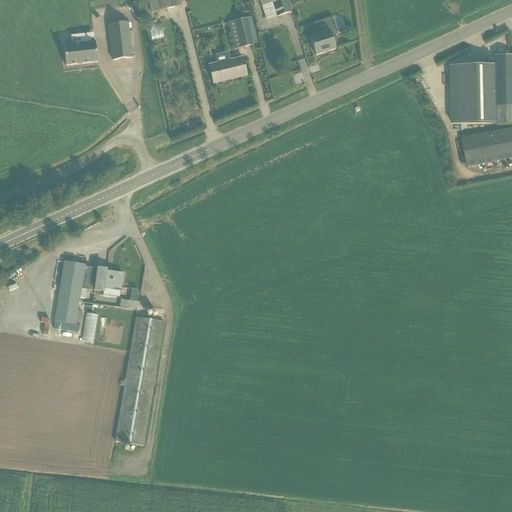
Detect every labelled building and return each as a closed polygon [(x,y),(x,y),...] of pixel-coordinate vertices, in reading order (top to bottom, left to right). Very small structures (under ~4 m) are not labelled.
[(147,0),(151,13),(178,7),(176,0),(147,0)] [(336,0),(325,0),(293,10),(300,32),(343,19),(336,0)] [(234,48),(251,44),(245,17),(227,21),(234,48)] [(132,25),(111,28),(116,64),(138,60),(132,25)] [(156,43),(168,41),(165,25),(153,27),(156,43)] [(276,29),(263,32),(266,43),(279,40),(276,29)] [(317,55),(336,49),(330,30),(310,36),(317,55)] [(284,54),(294,52),(292,40),(282,42),(284,54)] [(67,46),(68,65),(101,63),(99,43),(67,46)] [(511,54),(495,55),(495,65),(453,66),(454,124),(511,123),(511,54)] [(216,85),(250,75),(244,55),(210,65),(216,85)] [(511,128),(461,138),(467,168),(511,159),(511,128)] [(125,272),(65,261),(54,322),(78,326),(85,290),(120,297),(125,272)] [(141,311),(142,291),(135,291),(134,303),(124,302),(124,311),(141,311)] [(98,346),(101,317),(89,315),(86,344),(98,346)] [(166,322),(135,317),(114,443),(145,448),(166,322)]
